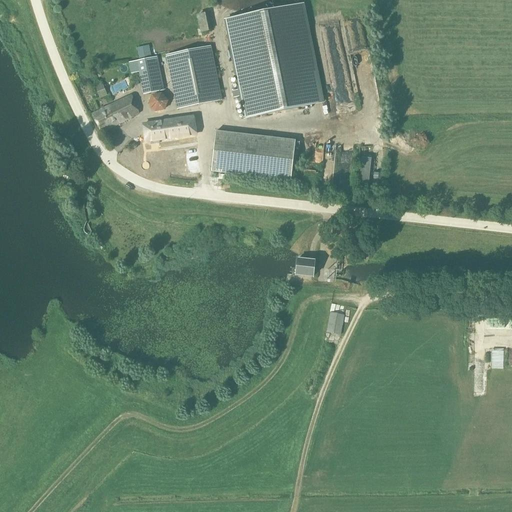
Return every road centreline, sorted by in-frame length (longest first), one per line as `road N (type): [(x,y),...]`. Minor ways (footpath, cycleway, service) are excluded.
road 1 (track): [(45,511),(126,412),(179,430),(209,423),(278,368),(305,309),(338,292),(377,295),(363,303),(325,384),(291,511)]
road 2 (unclassified): [(511,229),(143,183),(98,148),(35,0)]
road 3 (track): [(371,138),(206,127)]
road 4 (track): [(206,111),(227,107),(215,0)]
